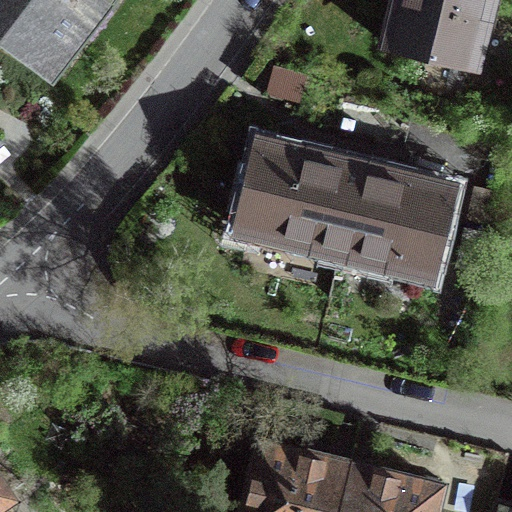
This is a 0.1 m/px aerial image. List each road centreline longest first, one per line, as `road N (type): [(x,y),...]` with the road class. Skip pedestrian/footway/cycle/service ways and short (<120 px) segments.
road 1 (residential): [(15,291),(511,425)]
road 2 (residential): [(15,291),(154,135),(246,0)]
